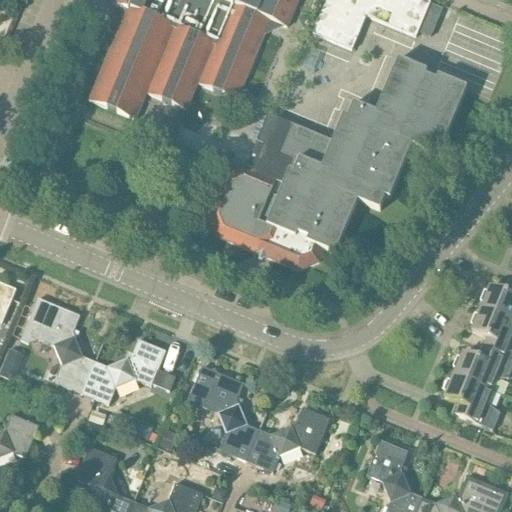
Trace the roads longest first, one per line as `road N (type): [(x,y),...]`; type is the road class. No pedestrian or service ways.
road 1 (tertiary): [(0,229),(317,352),(371,333),(511,173)]
road 2 (residential): [(0,136),(56,0)]
